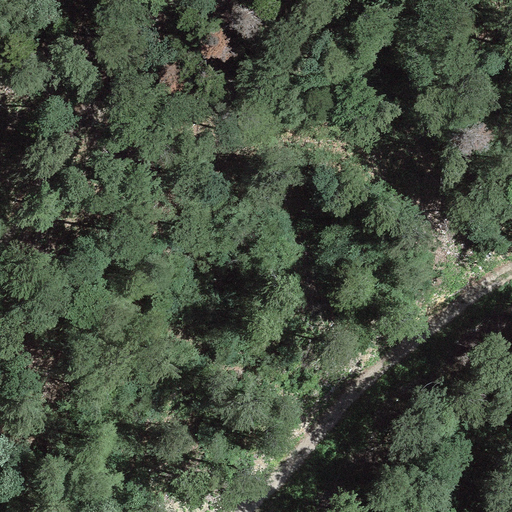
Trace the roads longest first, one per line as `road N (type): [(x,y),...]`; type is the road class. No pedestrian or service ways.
road 1 (track): [(242,511),(376,373),(511,273)]
road 2 (track): [(159,0),(0,245)]
